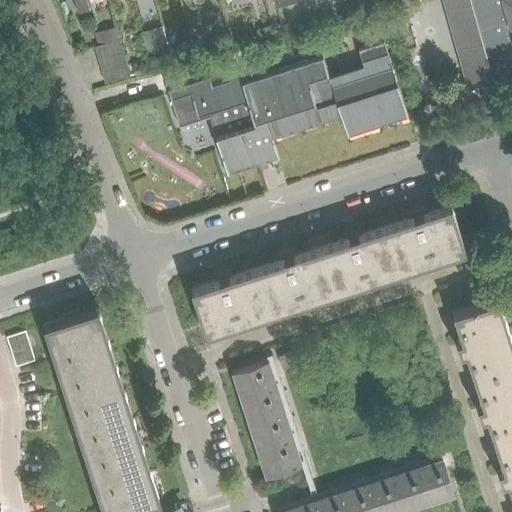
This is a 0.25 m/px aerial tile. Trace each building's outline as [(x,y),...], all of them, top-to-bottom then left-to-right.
[(73,0),(77,12),(88,9),(85,0),(73,0)] [(392,0),(396,10),(411,6),(409,0),(392,0)] [(511,0),(449,0),(473,84),(492,79),(500,77),(511,73),(511,0)] [(98,45),(119,39),(115,26),(94,32),(98,45)] [(141,33),(147,56),(168,50),(162,28),(141,33)] [(271,38),(269,29),(256,32),(259,41),(271,38)] [(229,31),(210,35),(213,51),(232,47),(229,31)] [(257,47),(254,36),(240,39),(242,50),(257,47)] [(94,46),(97,59),(122,52),(119,39),(98,45),(94,46)] [(346,133),(407,114),(383,41),(358,49),(362,63),(328,74),(322,55),(252,77),(248,64),(236,67),(239,76),(211,85),(208,76),(167,90),(179,126),(208,116),(227,174),(278,157),(271,136),(340,114),(346,133)] [(175,47),(178,57),(188,54),(186,44),(175,47)] [(101,71),(126,64),(122,52),(97,59),(101,71)] [(129,75),(126,64),(101,71),(104,82),(129,75)] [(192,76),(189,66),(163,74),(166,84),(192,76)] [(450,204),(385,225),(400,270),(465,249),(450,204)] [(335,291),(400,270),(385,225),(320,246),(335,291)] [(320,246),(255,267),(270,312),(335,291),(320,246)] [(205,333),(270,312),(255,267),(190,288),(205,333)] [(511,339),(498,296),(452,311),(461,336),(454,338),(458,351),(464,349),(473,374),(511,361),(511,339)] [(109,511),(115,511),(158,498),(96,308),(98,307),(98,306),(43,323),(43,326),(49,324),(109,511)] [(5,336),(14,365),(33,359),(24,330),(5,336)] [(280,366),(312,356),(308,346),(277,356),(280,366)] [(232,371),(265,474),(306,461),(272,354),(266,356),(267,359),(232,371)] [(511,361),(473,374),(482,402),(476,404),(479,416),(486,414),(494,439),(511,433),(511,361)] [(427,451),(439,447),(428,416),(417,420),(427,451)] [(511,495),(511,433),(494,439),(503,465),(496,468),(500,481),(506,478),(511,495)] [(277,511),(392,511),(453,493),(442,457),(277,510),(277,511)]
